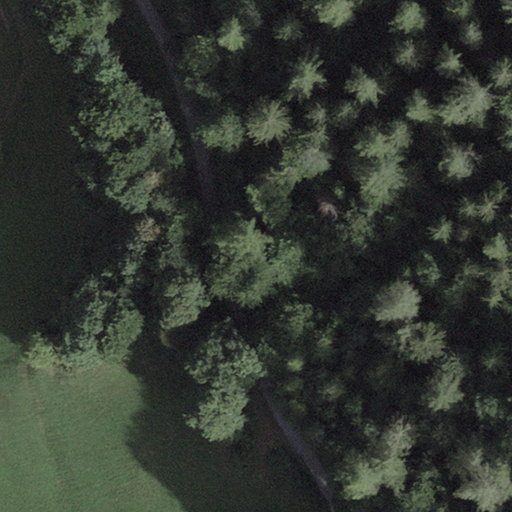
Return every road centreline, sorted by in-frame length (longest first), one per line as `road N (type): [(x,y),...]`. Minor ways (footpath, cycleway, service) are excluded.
road 1 (unclassified): [(341,511),(267,380),(227,270),(182,78),(140,0)]
road 2 (track): [(3,0),(18,68),(0,119)]
